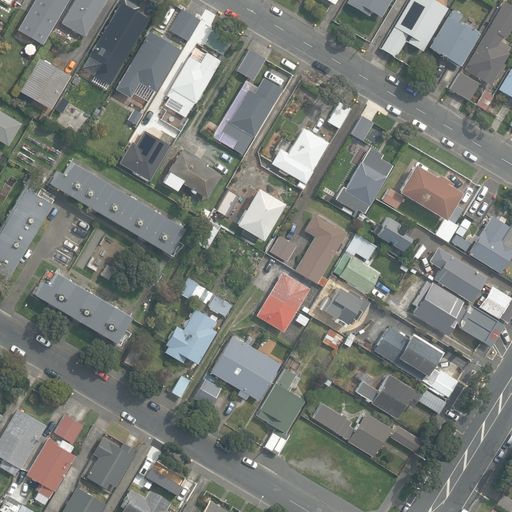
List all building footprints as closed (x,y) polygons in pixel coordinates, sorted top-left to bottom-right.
[(0,24),(6,27),(21,0),(9,0),(5,8),(3,7),(0,11),(0,24)] [(33,0),(30,6),(56,21),(67,0),(33,0)] [(74,0),(61,23),(84,37),(105,0),(74,0)] [(371,12),(380,17),(390,0),(346,0),(345,2),(369,16),(371,12)] [(401,40),(421,51),(447,9),(432,0),(408,0),(393,27),(405,34),(401,40)] [(107,55),(121,64),(149,18),(120,1),(98,36),(113,45),(107,55)] [(463,69),(489,85),(497,71),(500,73),(505,65),(502,63),(508,53),(507,52),(510,47),(501,41),(503,38),(504,38),(511,25),(511,6),(503,1),(463,69)] [(179,8),(167,29),(185,39),(197,18),(179,8)] [(428,48),(459,65),(478,32),(462,22),(461,25),(456,22),(461,14),(453,9),(448,17),(446,16),(428,48)] [(21,32),(28,20),(19,15),(12,27),(21,32)] [(40,49),(50,31),(42,26),(31,44),(40,49)] [(137,80),(153,90),(178,47),(159,37),(160,35),(150,29),(149,31),(147,29),(114,86),(129,95),(137,80)] [(76,77),(85,83),(90,76),(97,65),(96,65),(103,53),(92,46),(85,58),(83,57),(77,68),(80,70),(76,77)] [(234,68),(251,78),(263,57),(247,47),(234,68)] [(166,96),(189,109),(193,102),(194,103),(219,61),(205,52),(199,63),(188,56),(169,88),(170,89),(166,96)] [(36,59),(26,53),(14,72),(24,78),(36,59)] [(18,90),(49,108),(69,75),(38,57),(18,90)] [(511,63),(497,89),(511,98),(511,63)] [(449,89),(468,101),(478,83),(459,72),(449,89)] [(281,88),(262,77),(256,87),(245,80),(215,129),(219,132),(215,138),(241,154),(281,88)] [(483,91),(475,105),(483,110),(491,96),(483,91)] [(347,107),(336,101),(326,119),(336,125),(347,107)] [(127,119),(136,125),(142,114),(133,108),(127,119)] [(0,140),(8,145),(20,123),(0,110),(0,140)] [(345,143),(354,148),(370,120),(360,114),(345,140),(347,141),(345,143)] [(165,123),(157,124),(160,132),(172,140),(176,133),(167,127),(165,123)] [(295,183),(301,186),(304,182),(302,181),(310,168),(309,168),(312,163),(313,163),(315,159),(314,159),(326,140),(300,125),(285,150),(278,145),(268,160),(278,166),(277,168),(284,172),(285,170),(298,178),(295,183)] [(124,166),(147,179),(158,161),(135,147),(124,166)] [(219,174),(179,151),(161,182),(175,190),(180,182),(190,188),(189,191),(193,193),(194,191),(205,197),(219,174)] [(355,207),(362,211),(390,164),(368,151),(365,155),(362,154),(343,186),(340,184),(333,197),(354,209),(355,207)] [(49,183),(168,252),(182,227),(70,162),(63,174),(56,170),(49,183)] [(395,189),(440,215),(456,189),(445,182),(446,179),(439,175),(437,177),(411,162),(395,189)] [(282,201),(255,185),(234,222),(241,227),(237,233),(250,240),(253,234),(260,238),(282,201)] [(214,207),(225,214),(238,193),(226,186),(214,207)] [(0,273),(6,277),(50,202),(24,187),(0,228),(0,273)] [(381,200),(395,208),(400,200),(402,201),(404,199),(402,198),(402,197),(388,188),(381,200)] [(433,231),(446,239),(456,223),(453,221),(462,206),(453,201),(445,215),(443,214),(433,231)] [(206,215),(209,209),(203,206),(200,212),(206,215)] [(346,228),(313,209),(302,227),(312,232),(291,266),(321,283),(326,275),(319,271),(333,248),(336,250),(341,240),(340,239),(346,228)] [(467,251),(498,270),(500,266),(501,266),(502,265),(503,264),(504,263),(504,261),(504,260),(511,246),(511,244),(504,240),(511,227),(511,226),(489,213),(467,251)] [(387,250),(397,257),(409,238),(399,232),(402,227),(385,216),(379,225),(376,223),(371,231),(386,241),(387,239),(392,242),(387,250)] [(462,216),(458,222),(463,225),(467,219),(462,216)] [(207,218),(193,241),(205,249),(220,226),(207,218)] [(336,273),(365,291),(376,271),(351,256),(354,251),(366,258),(374,244),(354,231),(331,269),(337,272),(336,273)] [(463,248),(468,241),(454,232),(449,240),(463,248)] [(268,251),(286,261),(295,245),(278,235),(268,251)] [(470,302),(485,277),(436,247),(428,261),(439,268),(432,278),(470,302)] [(332,252),(327,261),(332,264),(338,255),(332,252)] [(257,316),(281,330),(307,287),(280,270),(253,314),(257,316)] [(33,293),(115,341),(130,316),(55,272),(48,284),(41,280),(33,293)] [(229,302),(194,281),(195,279),(186,274),(176,290),(190,298),(192,294),(203,301),(205,297),(208,298),(205,303),(222,313),(229,302)] [(179,283),(173,279),(169,287),(175,290),(179,283)] [(457,323),(457,327),(487,345),(501,323),(468,303),(465,307),(459,303),(461,300),(430,280),(428,281),(425,279),(411,302),(414,304),(410,311),(446,334),(454,321),(457,323)] [(494,316),(495,315),(503,321),(511,306),(511,299),(506,296),(506,295),(488,283),(479,298),(477,297),(474,301),(476,302),(475,304),(494,316)] [(368,299),(346,287),(344,290),(336,285),(333,290),(332,290),(328,297),(325,295),(317,308),(321,310),(321,311),(331,317),(330,318),(343,325),(344,324),(345,324),(351,315),(357,319),(368,299)] [(185,356),(197,363),(215,331),(211,328),(215,322),(214,321),(216,317),(211,314),(209,317),(194,308),(188,320),(187,320),(186,320),(185,321),(184,322),(184,324),(184,325),(184,326),(182,329),(175,325),(165,344),(167,346),(164,351),(182,362),(185,356)] [(303,323),(307,316),(298,311),(294,318),(303,323)] [(392,362),(420,379),(438,350),(409,332),(407,336),(387,324),(372,348),(393,361),(392,362)] [(321,341),(334,348),(342,336),(328,328),(321,341)] [(248,394),(258,400),(280,363),(250,346),(255,338),(249,334),(244,342),(231,334),(209,371),(239,389),(237,393),(245,399),(248,394)] [(344,343),(349,346),(353,340),(347,337),(344,343)] [(125,362),(133,367),(144,350),(135,345),(125,362)] [(265,422),(285,432),(304,399),(292,393),(290,392),(292,387),(293,387),(300,377),(284,368),(275,383),(274,382),(258,408),(260,409),(257,416),(266,421),(265,422)] [(369,402),(394,418),(397,414),(399,414),(402,409),(401,407),(403,408),(406,404),(411,407),(420,393),(388,373),(377,389),(377,390),(368,384),(372,378),(361,371),(356,372),(354,376),(361,381),(355,391),(356,392),(370,401),(369,402)] [(429,383),(446,394),(454,382),(437,371),(429,383)] [(168,389),(177,394),(187,378),(178,372),(168,389)] [(321,381),(328,385),(331,380),(324,376),(321,381)] [(192,397),(209,406),(220,387),(204,378),(192,397)] [(417,399),(437,412),(444,402),(424,389),(417,399)] [(346,440),(371,455),(373,452),(376,452),(379,447),(378,445),(379,446),(390,428),(363,411),(354,426),(353,427),(348,424),(350,421),(345,417),(346,416),(341,413),(340,415),(320,403),(311,417),(347,439),(346,440)] [(0,465),(0,466),(14,474),(18,467),(19,468),(45,424),(17,408),(0,436),(0,456),(4,459),(0,465)] [(63,412),(52,430),(70,441),(81,422),(63,412)] [(307,423),(281,466),(356,511),(377,511),(384,510),(402,480),(365,457),(361,463),(356,461),(358,458),(355,457),(354,459),(350,457),(352,454),(344,450),(342,453),(315,437),(319,430),(307,423)] [(389,436),(413,451),(420,440),(396,424),(395,425),(393,424),(388,434),(390,435),(389,436)] [(263,447),(277,454),(289,434),(286,432),(285,435),(274,428),(263,447)] [(319,435),(338,446),(340,442),(321,431),(319,435)] [(35,489),(46,496),(50,489),(52,489),(73,453),(58,444),(60,440),(55,438),(54,440),(45,434),(23,472),(38,481),(35,487),(36,488),(35,489)] [(96,455),(84,475),(104,486),(107,481),(114,485),(135,449),(120,440),(117,445),(100,435),(91,453),(96,455)] [(171,494),(183,501),(193,483),(182,477),(171,494)] [(98,511),(103,503),(75,487),(60,511),(98,511)] [(143,498),(128,489),(118,506),(122,508),(119,511),(167,511),(164,510),(168,503),(147,490),(143,498)] [(200,511),(227,511),(208,501),(200,511)] [(35,511),(20,503),(15,511),(35,511)]
